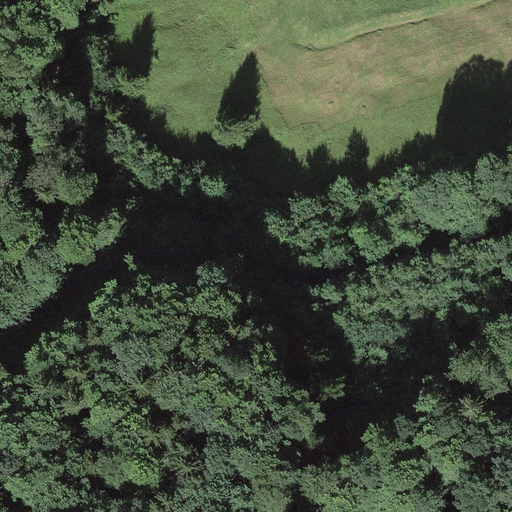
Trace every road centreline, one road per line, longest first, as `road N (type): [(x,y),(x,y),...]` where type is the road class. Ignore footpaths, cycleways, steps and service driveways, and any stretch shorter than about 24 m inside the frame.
road 1 (track): [(0,344),(13,327),(128,255),(340,278),(511,241)]
road 2 (track): [(477,0),(299,39)]
